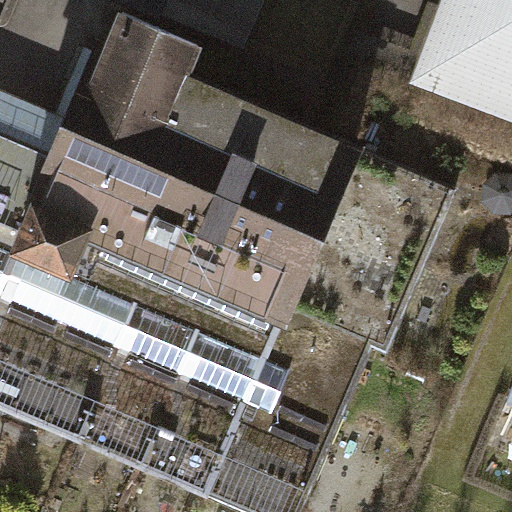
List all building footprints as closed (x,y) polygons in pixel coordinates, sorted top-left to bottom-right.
[(105,0),(118,5),(201,40),(239,55),(261,0),(105,0)] [(511,0),(452,0),(422,80),(511,113),(511,0)] [(197,52),(113,17),(69,124),(13,258),(69,284),(86,244),(289,329),(362,148),(187,75),(197,52)] [(0,95),(0,287),(13,258),(69,124),(0,95)] [(460,188),(362,148),(289,329),(86,244),(69,284),(13,258),(0,287),(0,412),(240,511),(296,511),(362,356),(386,366),(460,188)] [(511,374),(499,404),(511,409),(511,374)]
